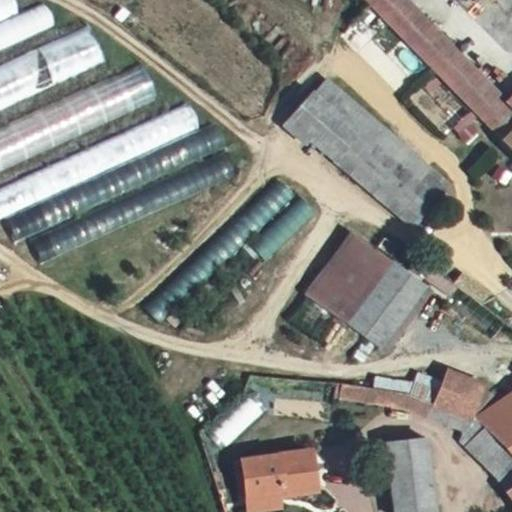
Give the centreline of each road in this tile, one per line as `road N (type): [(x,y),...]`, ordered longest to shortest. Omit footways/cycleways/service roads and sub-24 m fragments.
road 1 (track): [(511,350),(327,370),(155,336),(49,286),(0,291)]
road 2 (track): [(65,0),(118,30),(272,152),(197,241),(105,318)]
road 3 (track): [(239,355),(336,197)]
